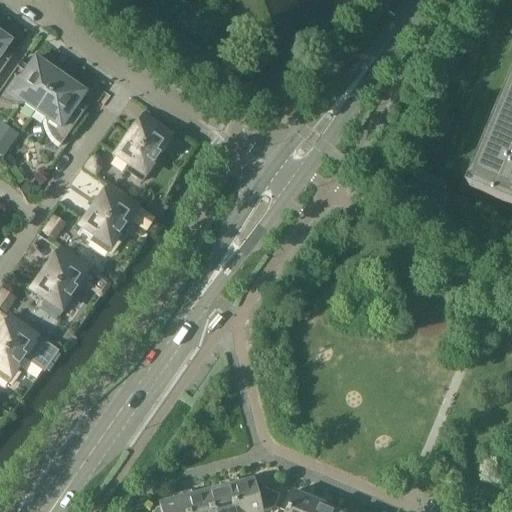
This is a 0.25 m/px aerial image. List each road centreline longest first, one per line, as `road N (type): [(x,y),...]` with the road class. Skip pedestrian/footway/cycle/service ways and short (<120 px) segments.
road 1 (secondary): [(50,511),(284,178)]
road 2 (secondary): [(284,178),(421,0)]
road 3 (residential): [(284,178),(134,79)]
road 4 (residential): [(43,216),(134,79)]
